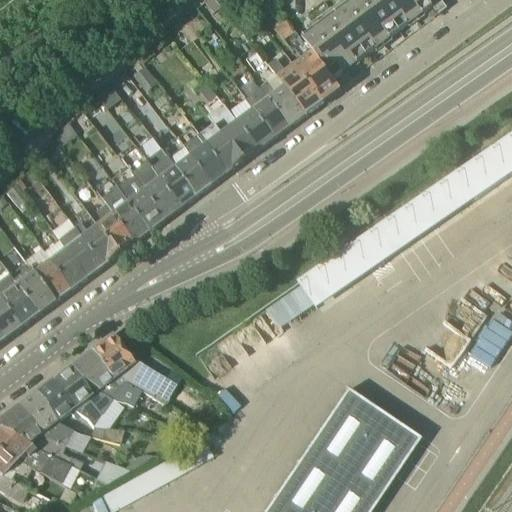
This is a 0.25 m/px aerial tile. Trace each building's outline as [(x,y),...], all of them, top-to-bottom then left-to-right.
[(214,15),(221,10),(213,0),(211,0),(206,4),(214,15)] [(359,0),(302,43),(334,83),(433,9),(439,17),(445,12),(440,0),(359,0)] [(302,43),(297,37),(285,46),(294,57),(297,55),(304,65),(297,70),(324,105),(341,92),(334,83),(302,43)] [(290,130),(306,119),(284,91),(269,70),(270,70),(258,54),(247,62),(255,73),(250,77),(290,130)] [(286,58),(270,70),(269,70),(284,91),(306,119),(324,105),(297,70),(296,71),(286,58)] [(146,70),(134,78),(147,94),(158,86),(146,70)] [(250,77),(246,72),(231,83),(275,142),(290,130),(250,77)] [(259,153),(275,142),(231,83),(225,88),(236,102),(226,109),(259,153)] [(200,93),(209,105),(218,98),(215,95),(209,87),(200,93)] [(218,98),(209,105),(206,108),(213,117),(209,120),(217,130),(244,165),(259,154),(259,153),(226,109),(218,98)] [(182,131),(190,126),(183,117),(176,123),(182,131)] [(175,137),(179,143),(188,155),(213,188),(228,177),(201,142),(197,136),(194,131),(190,126),(182,131),(175,137)] [(217,130),(201,142),(228,177),(234,172),(244,165),(217,130)] [(146,160),(144,162),(181,212),(197,200),(172,166),(174,165),(153,136),(137,148),(146,160)] [(277,326),(511,177),(511,137),(259,297),(277,326)] [(188,155),(174,165),(172,166),(197,200),(213,188),(188,155)] [(166,223),(181,212),(144,162),(129,173),(166,223)] [(129,173),(113,185),(151,235),(166,223),(129,173)] [(105,180),(93,189),(135,246),(151,235),(113,185),(113,184),(110,186),(105,180)] [(93,189),(92,190),(89,186),(83,191),(78,194),(95,216),(91,219),(99,230),(98,231),(119,258),(135,246),(93,189)] [(36,209),(19,188),(9,196),(25,217),(36,209)] [(53,234),(67,253),(88,281),(104,269),(76,232),(78,230),(62,209),(49,219),(57,230),(53,234)] [(82,227),(78,230),(76,232),(104,269),(119,258),(98,231),(89,237),(82,227)] [(73,293),(52,264),(43,253),(27,264),(28,265),(57,304),(73,293)] [(73,293),(88,281),(67,253),(52,264),(73,293)] [(41,317),(57,304),(28,265),(12,278),(41,317)] [(41,317),(12,278),(10,276),(0,283),(0,296),(3,301),(24,329),(41,317)] [(0,333),(6,342),(24,329),(3,301),(0,303),(0,333)] [(91,355),(117,392),(110,397),(112,400),(111,401),(118,404),(125,405),(132,410),(140,394),(147,398),(147,397),(165,407),(175,391),(163,384),(170,372),(155,360),(140,379),(133,369),(111,340),(91,355)] [(110,397),(117,392),(91,355),(70,371),(81,385),(111,401),(112,400),(110,397)] [(80,417),(87,423),(92,430),(112,402),(111,401),(81,385),(70,371),(52,384),(75,413),(80,417)] [(52,384),(35,397),(57,426),(58,426),(69,418),(73,423),(80,417),(75,413),(52,384)] [(371,511),(416,446),(417,446),(420,442),(347,393),(344,397),(345,397),(267,511),(371,511)] [(40,439),(44,441),(50,445),(50,444),(55,447),(58,445),(64,448),(73,434),(58,426),(57,426),(35,397),(18,410),(40,439)] [(44,441),(40,439),(18,410),(0,423),(0,435),(61,465),(78,474),(79,472),(82,465),(70,459),(69,461),(61,457),(64,448),(58,445),(55,447),(50,444),(50,445),(44,441)] [(94,430),(91,440),(120,447),(123,434),(94,430)] [(69,490),(78,474),(61,465),(0,435),(0,456),(29,471),(29,470),(60,485),(69,490)] [(98,511),(111,511),(213,460),(205,444),(93,502),(98,511)] [(25,479),(29,471),(0,456),(0,478),(26,492),(27,490),(26,489),(29,481),(25,479)] [(132,474),(125,472),(105,465),(95,482),(107,489),(132,474)] [(0,490),(22,501),(26,492),(0,478),(0,490)]
